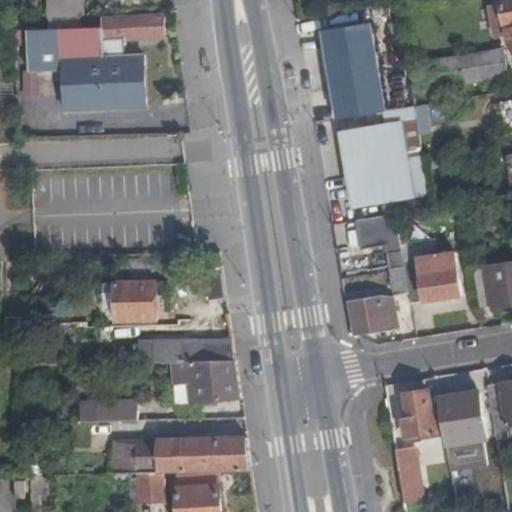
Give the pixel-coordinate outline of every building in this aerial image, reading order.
[(47,0),(49,16),(84,14),(82,0),(47,0)] [(508,30),(504,1),(490,3),(495,32),(508,30)] [(104,18),(104,26),(104,56),(64,60),(64,70),(66,108),(147,105),(146,55),(126,56),(126,38),(164,35),(165,16),(104,18)] [(326,30),(332,66),(377,58),(371,22),(326,30)] [(104,56),(104,26),(30,29),(31,70),(64,70),(64,60),(104,56)] [(504,48),(425,61),(427,77),(429,86),(508,74),(504,48)] [(377,58),(332,66),(340,117),(386,110),(377,58)] [(425,61),(410,62),(412,79),(427,77),(425,61)] [(430,109),(429,103),(416,105),(417,112),(430,109)] [(414,197),(404,121),(344,131),(353,207),(414,197)] [(464,202),(449,204),(451,218),(467,216),(464,202)] [(397,212),(359,219),(361,243),(388,239),(391,268),(406,265),(402,245),(397,212)] [(406,265),(410,293),(412,302),(463,293),(456,251),(425,256),(422,241),(402,245),(406,265)] [(221,252),(207,252),(197,252),(200,273),(206,272),(223,269),(221,252)] [(148,280),(147,261),(117,262),(117,281),(105,282),(105,309),(117,309),(117,320),(158,319),(157,281),(148,280)] [(511,262),(474,268),(481,310),(511,304),(511,262)] [(406,265),(391,268),(395,294),(410,293),(406,265)] [(227,296),(223,269),(206,272),(210,299),(227,296)] [(353,302),(356,331),(357,333),(360,333),(398,326),(395,302),(393,298),(384,299),(383,297),(353,302)] [(8,318),(10,342),(24,341),(22,317),(8,318)] [(237,360),(232,338),(157,340),(158,362),(170,362),(237,360)] [(65,365),(64,353),(38,353),(38,365),(65,365)] [(193,401),(241,398),(237,360),(170,362),(171,382),(174,382),(192,382),(193,401)] [(511,381),(489,385),(496,426),(507,425),(511,423),(511,381)] [(175,402),(193,401),(192,382),(174,382),(175,402)] [(438,412),(432,413),(428,391),(407,395),(411,416),(404,417),(407,439),(442,433),(438,412)] [(480,392),(439,398),(447,444),(487,438),(480,392)] [(81,403),(82,424),(138,422),(139,401),(81,403)] [(507,425),(496,426),(498,438),(508,436),(507,425)] [(163,471),(253,469),(247,433),(219,433),(219,437),(161,438),(163,471)] [(118,438),(118,472),(163,471),(161,438),(118,438)] [(417,449),(397,451),(400,471),(402,483),(405,500),(424,497),(417,449)] [(178,474),(178,487),(221,484),(220,472),(178,474)] [(138,476),(139,501),(165,500),(164,474),(138,476)] [(221,511),(221,484),(178,487),(179,511),(221,511)]
